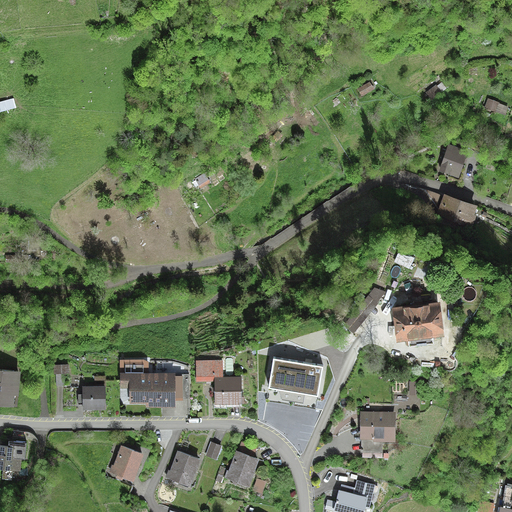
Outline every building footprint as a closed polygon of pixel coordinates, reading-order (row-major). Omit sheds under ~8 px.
[(466,149),(448,144),(440,169),(458,175),(466,149)] [(437,302),(395,307),(399,335),(440,330),(437,302)] [(324,366),(274,358),(269,388),(318,397),(324,366)] [(221,374),(220,360),(197,360),(197,374),(221,374)] [(18,369),(0,367),(0,404),(15,406),(18,369)] [(172,399),(172,372),(121,373),(121,385),(130,385),(131,400),(172,399)] [(239,376),(216,377),(216,402),(240,401),(239,376)] [(103,386),(82,387),(83,407),(103,406),(103,386)] [(392,413),(362,414),(362,435),(392,435),(392,413)] [(12,446),(0,444),(0,465),(19,468),(20,456),(25,456),(26,442),(12,441),(12,446)] [(140,453),(121,446),(112,471),(131,478),(140,453)] [(197,458),(178,451),(169,476),(188,482),(197,458)] [(256,458),(236,451),(227,476),(247,483),(256,458)] [(360,511),(365,497),(340,490),(335,509),(345,511),(360,511)]
